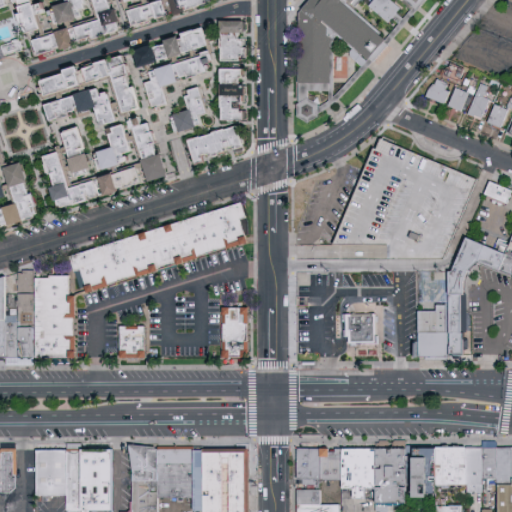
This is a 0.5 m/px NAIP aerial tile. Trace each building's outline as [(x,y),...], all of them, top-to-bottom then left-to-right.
[(0,0),(0,9),(18,6),(16,0),(0,0)] [(43,0),(33,0),(27,2),(34,31),(50,27),(43,0)] [(64,3),(68,21),(86,17),(84,7),(95,5),(93,0),(76,0),(64,3)] [(102,0),(107,17),(84,24),(88,38),(128,28),(120,0),(102,0)] [(176,0),(168,0),(161,2),(161,1),(136,8),(140,23),(180,12),(176,0)] [(177,0),(181,11),(219,0),(177,0)] [(299,81),(305,81),(316,89),(331,90),(336,38),(342,30),(358,41),(357,46),(368,53),(371,48),(371,45),(377,36),(385,44),(392,35),(368,1),(368,0),(414,0),(424,7),(428,0),(312,0),(306,9),(299,81)] [(375,0),(371,7),(393,20),(403,3),(397,0),(375,0)] [(227,59),(250,58),(248,18),(226,19),(227,59)] [(84,44),(81,25),(67,28),(71,46),(84,44)] [(174,37),(178,53),(218,45),(213,25),(190,30),(191,33),(174,37)] [(69,46),(65,31),(42,37),(46,52),(69,46)] [(146,63),(177,58),(174,40),(143,46),(146,63)] [(129,110),(147,106),(136,53),(92,63),(95,79),(121,73),(129,110)] [(151,80),(157,105),(172,101),(167,84),(187,79),(186,77),(215,70),(210,54),(158,68),(161,78),(151,80)] [(48,77),(54,93),(93,81),(88,64),(48,77)] [(249,118),(249,67),(226,66),(226,118),(249,118)] [(427,95),(444,103),(453,83),(436,76),(427,95)] [(491,98),(484,95),(488,86),(482,84),(471,113),(483,118),(491,98)] [(211,113),(206,85),(189,89),(193,109),(180,111),(184,130),(202,126),(200,115),(211,113)] [(57,118),(104,107),(108,123),(125,119),(118,90),(108,92),(107,87),(53,100),(57,118)] [(450,106),(466,111),(472,92),(456,87),(450,106)] [(488,121),(503,128),(511,109),(496,103),(488,121)] [(158,180),(176,174),(167,142),(164,142),(158,120),(142,125),(158,180)] [(112,167),(136,159),(134,151),(141,149),(132,122),(115,127),(121,145),(107,149),(112,167)] [(102,168),(96,149),(88,124),(70,130),(84,174),(102,168)] [(195,135),(200,160),(212,158),(211,153),(249,145),(245,125),(195,135)] [(382,138),(474,179),(440,256),(327,258),(333,243),(372,150),(376,151),(382,138)] [(0,199),(15,196),(5,149),(0,150),(0,199)] [(105,178),(78,185),(69,150),(54,154),(62,184),(68,206),(109,195),(105,178)] [(26,202),(3,208),(4,210),(0,211),(0,229),(7,228),(7,225),(49,215),(43,191),(40,192),(32,160),(16,164),(26,202)] [(130,189),(130,186),(151,180),(147,164),(110,174),(115,193),(130,189)] [(511,190),(511,193),(507,204),(484,194),(490,181),(511,190)] [(166,266),(106,286),(99,288),(86,292),(85,288),(80,271),(74,273),(71,258),(105,246),(166,227),(167,227),(226,207),(239,203),(246,218),(239,221),(241,226),(246,241),(227,247),(166,266)] [(507,262),(501,279),(479,271),(477,273),(469,280),(464,290),(463,303),(463,339),(465,339),(464,351),(464,359),(453,358),(453,351),(453,290),(453,271),(457,268),(465,246),(477,250),(507,262)] [(38,326),(38,357),(8,357),(7,344),(8,317),(20,317),(20,290),(19,271),(38,271),(39,289),(38,326)] [(75,350),(76,362),(50,361),(40,360),(40,351),(40,290),(40,279),(49,278),(72,277),(73,289),(74,316),(77,317),(78,339),(75,343),(75,350)] [(328,297),(299,298),(299,292),(298,278),(327,277),(328,292),(328,297)] [(7,344),(8,357),(0,357),(0,280),(8,278),(8,288),(8,317),(7,344)] [(453,351),(453,358),(422,358),(422,352),(421,291),(420,278),(451,278),(451,290),(453,351)] [(232,360),(227,360),(226,349),(226,311),(232,311),(250,310),(250,349),(250,351),(247,352),(248,360),(232,360)] [(383,315),(383,350),(356,350),(349,351),(349,347),(338,347),(338,316),(356,316),(383,315)] [(149,348),(149,357),(124,357),(124,348),(123,328),(149,327),(149,348)] [(114,503),(85,504),(85,476),(85,443),(114,443),(114,476),(114,503)] [(123,511),(123,510),(134,509),(134,476),(133,444),(160,443),(161,476),(161,511),(123,511)] [(54,492),(39,492),(39,477),(40,446),(54,445),(68,445),(68,477),(68,492),(54,492)] [(207,511),(207,475),(206,445),(236,445),(248,445),(248,475),(248,511),(207,511)] [(196,475),(197,496),(175,496),(162,496),(162,476),(162,446),(175,446),(196,446),(196,475)] [(10,488),(0,488),(0,448),(8,448),(10,477),(10,488)] [(359,489),(342,488),(342,475),(342,448),(357,448),(376,448),(376,474),(376,489),(359,489)] [(412,474),(412,504),(376,503),(376,489),(376,474),(376,448),(412,448),(412,474)] [(418,499),(413,499),(412,474),(412,448),(420,448),(436,449),(436,473),(436,485),(436,498),(418,499)] [(467,484),(436,485),(436,473),(436,449),(467,448),(467,474),(467,484)] [(511,511),(498,511),(498,479),(483,479),(482,493),(467,493),(467,484),(467,448),(511,448),(511,511)] [(84,476),(84,510),(70,510),(70,477),(70,451),(83,451),(84,476)] [(324,474),(324,481),(304,481),(304,474),(304,452),(324,451),(324,474)] [(322,486),(323,504),(301,504),(301,487),(322,486)]
